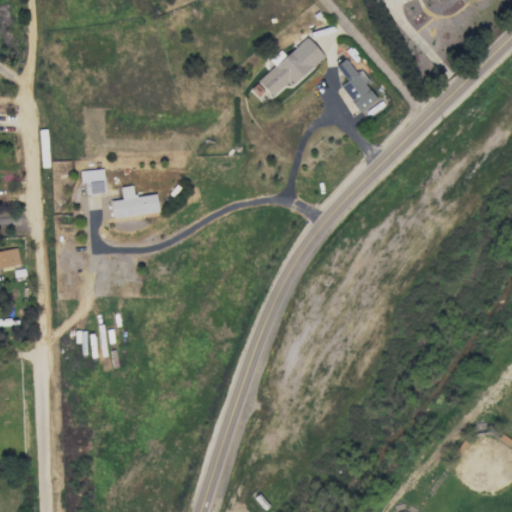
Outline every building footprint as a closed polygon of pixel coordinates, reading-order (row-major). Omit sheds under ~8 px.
[(256,81),(271,97),(287,83),(289,86),(323,56),(305,36),(284,55),(280,50),(269,60),(274,65),(256,81)] [(346,80),(338,86),(359,111),(375,98),(363,83),(367,79),(359,70),(356,73),(344,58),(334,66),(346,80)] [(86,182),(86,193),(103,193),(102,169),(79,170),(79,182),(86,182)] [(111,217),(157,212),(155,194),(133,196),(132,185),(119,187),(120,199),(110,200),(111,217)] [(0,266),(18,265),(16,248),(0,250),(0,266)]
